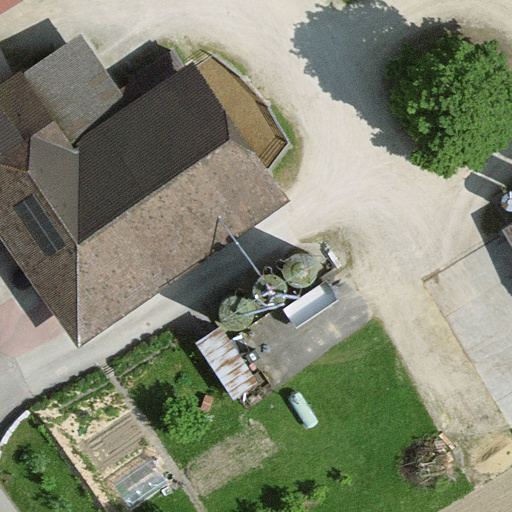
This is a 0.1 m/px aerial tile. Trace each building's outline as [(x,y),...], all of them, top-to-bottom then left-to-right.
[(0,0),(0,13),(21,0),(0,0)] [(62,46),(0,87),(0,271),(59,359),(274,216),(177,71),(109,116),(62,46)] [(511,276),(511,227),(490,241),(511,276)] [(265,409),(377,335),(316,243),(204,317),(265,409)] [(182,354),(221,413),(252,392),(214,334),(182,354)]
